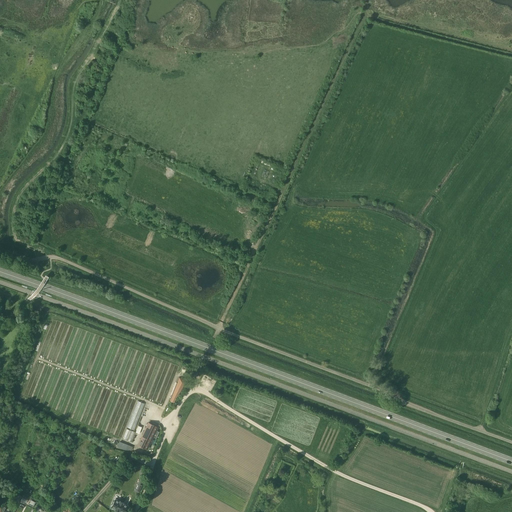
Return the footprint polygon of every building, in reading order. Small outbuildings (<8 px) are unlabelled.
[(171,398),(170,400),(172,401),(174,403),(187,380),(179,377),(171,398)] [(138,400),(128,427),(135,430),(145,403),(138,400)] [(153,437),(156,438),(159,432),(156,430),(158,427),(148,423),(138,445),(147,449),(153,437)] [(132,442),(136,433),(126,429),(123,439),(132,442)] [(119,441),(118,447),(131,451),(133,445),(119,441)] [(119,501),(115,498),(114,501),(112,501),(111,503),(112,504),(111,507),(115,509),(118,511),(119,511),(120,511),(123,511),(127,505),(123,503),(123,502),(120,500),(119,501)]
